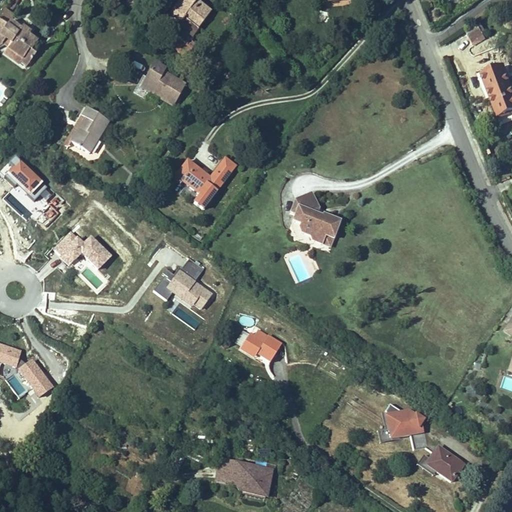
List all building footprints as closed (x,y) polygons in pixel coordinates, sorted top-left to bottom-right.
[(180,0),(170,15),(179,22),(180,23),(183,19),(197,30),(210,13),(192,0),(180,0)] [(421,0),(425,9),(428,8),(429,9),(433,8),(431,3),(438,0),(421,0)] [(0,45),(1,45),(7,49),(22,59),(20,63),(26,67),(35,54),(31,51),(37,43),(28,36),(30,34),(21,28),(16,35),(6,27),(14,17),(3,9),(0,12),(0,45)] [(185,45),(197,30),(183,19),(180,23),(179,22),(171,34),(185,45)] [(477,27),(466,34),(470,41),(482,34),(477,27)] [(482,34),(470,41),(474,46),(485,39),(482,34)] [(22,59),(7,49),(4,54),(19,64),(20,63),(22,59)] [(187,86),(165,74),(167,71),(156,65),(143,89),(176,106),(187,86)] [(511,90),(503,68),(482,75),(498,118),(511,112),(511,90)] [(84,120),(70,144),(88,155),(108,123),(86,109),(81,118),(84,120)] [(81,118),(66,142),(70,144),(84,120),(81,118)] [(13,158),(0,172),(0,175),(13,187),(8,193),(19,204),(25,196),(32,203),(45,188),(13,158)] [(235,168),(224,160),(209,180),(186,163),(173,181),(180,186),(182,183),(200,196),(193,204),(202,211),(235,168)] [(330,247),(340,220),(323,215),(323,216),(316,214),(319,208),(311,193),(295,200),(291,212),(295,214),(293,221),(301,224),(299,228),(301,233),(310,236),(312,240),(330,247)] [(70,233),(54,250),(69,265),(80,253),(97,269),(109,256),(89,237),(82,245),(70,233)] [(283,256),(295,283),(317,274),(305,247),(283,256)] [(163,278),(152,293),(165,303),(171,295),(191,309),(194,306),(201,311),(212,295),(194,282),(203,269),(189,260),(183,268),(180,266),(173,276),(165,270),(161,277),(163,278)] [(267,336),(263,343),(250,334),(240,350),(254,359),(257,355),(270,363),(281,345),(267,336)] [(0,345),(0,366),(18,372),(39,400),(54,389),(32,360),(26,365),(19,360),(22,352),(0,345)] [(411,435),(414,450),(428,448),(425,431),(422,432),(420,418),(409,411),(402,412),(389,404),(386,411),(382,412),(386,429),(378,431),(380,443),(392,441),(392,438),(411,435)] [(438,448),(426,466),(451,483),(463,466),(438,448)] [(217,481),(225,482),(229,463),(222,461),(217,481)] [(264,499),(266,492),(270,472),(229,463),(225,482),(241,486),(239,493),(239,497),(242,498),(242,494),(264,499)]
